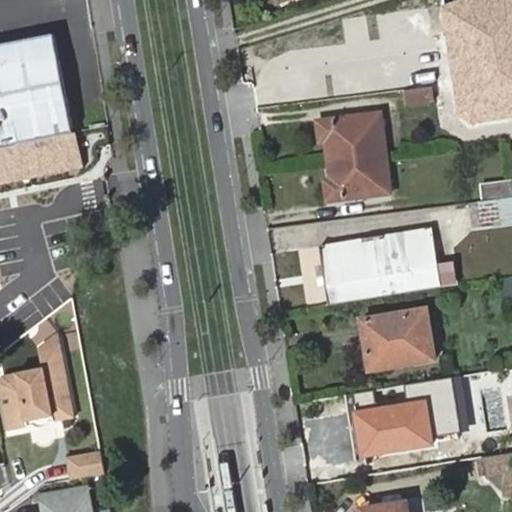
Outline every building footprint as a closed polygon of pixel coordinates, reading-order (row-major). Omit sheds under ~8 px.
[(424,0),(393,0),(402,28),(431,19),(424,0)] [(511,0),(462,0),(442,8),(459,114),(472,126),(511,119),(511,0)] [(0,146),(61,134),(76,132),(56,34),(0,44),(0,146)] [(410,106),(436,102),(435,87),(408,91),(410,106)] [(332,139),(333,158),(389,153),(385,115),(324,121),(324,140),(332,139)] [(76,132),(0,146),(0,186),(85,170),(76,132)] [(389,153),(333,158),(334,178),(329,179),(331,199),(393,193),(389,153)] [(485,202),(511,198),(511,182),(483,186),(485,202)] [(328,305),(441,287),(431,227),(381,236),(321,246),(326,285),(328,305)] [(309,249),(273,253),(279,310),(316,306),(309,249)] [(387,335),(393,366),(434,360),(427,309),(363,320),(366,338),(387,335)] [(370,370),(393,366),(387,335),(366,338),(370,370)] [(70,361),(50,364),(52,377),(10,384),(6,390),(14,438),(35,434),(34,429),(67,424),(67,429),(81,426),(70,361)] [(426,402),(376,410),(379,431),(400,428),(403,448),(433,443),(426,402)] [(379,431),(376,410),(357,413),(359,429),(362,429),(366,454),(403,448),(400,428),(379,431)] [(483,452),(511,450),(511,429),(482,431),(483,452)] [(68,457),(71,479),(105,473),(101,451),(68,457)] [(511,454),(483,458),(486,476),(511,472),(511,454)] [(483,458),(476,459),(479,478),(486,476),(483,458)] [(91,511),(87,486),(41,495),(43,511),(91,511)]
